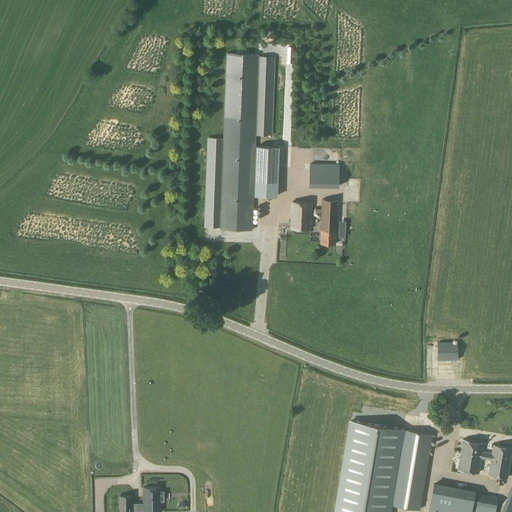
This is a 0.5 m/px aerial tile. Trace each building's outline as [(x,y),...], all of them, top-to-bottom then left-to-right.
[(220,227),(220,228),(252,229),(256,134),(258,54),(226,53),(223,138),(222,181),(220,227)] [(274,57),(258,56),(256,134),(271,135),(274,57)] [(223,138),(208,138),(205,226),(220,227),(222,181),(223,138)] [(255,195),(277,196),(278,147),(256,146),(255,195)] [(309,164),(309,186),(340,186),(339,163),(309,164)] [(321,229),(336,229),(337,229),(338,199),(322,199),(321,229)] [(292,202),(291,228),(310,229),(311,203),(292,202)] [(335,243),(336,229),(321,229),(321,242),(335,243)] [(437,347),(437,359),(459,358),(458,347),(437,347)] [(350,421),(335,511),(389,511),(390,504),(419,509),(432,434),(403,429),(350,421)] [(458,469),(478,472),(481,457),(491,459),(488,474),(507,477),(511,447),(493,444),(492,453),(482,452),(483,442),(462,439),(458,469)] [(511,511),(511,481),(501,511),(511,511)] [(494,511),(498,496),(475,492),(475,491),(435,484),(427,511),(494,511)] [(164,501),(164,491),(160,491),(160,487),(143,487),(144,503),(144,511),(161,511),(161,501),(164,501)] [(144,511),(144,503),(132,503),(132,496),(120,496),(119,511),(132,511),(144,511)]
